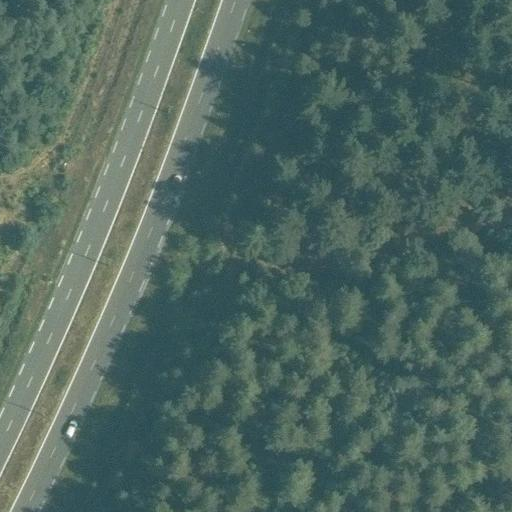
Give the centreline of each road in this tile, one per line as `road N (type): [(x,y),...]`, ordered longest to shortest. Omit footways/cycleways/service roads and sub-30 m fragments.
road 1 (secondary): [(23,511),(133,272),(234,0)]
road 2 (secondary): [(180,0),(88,248),(0,444)]
